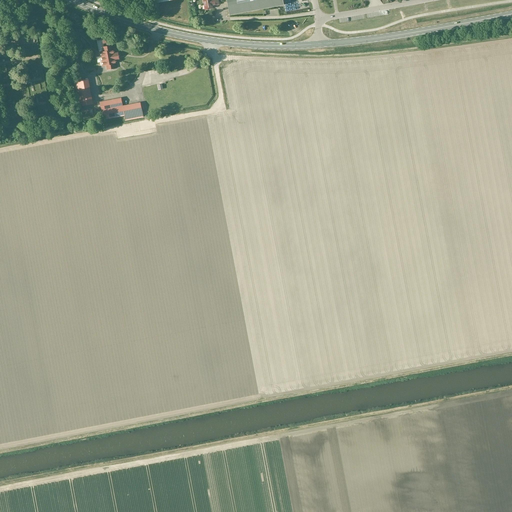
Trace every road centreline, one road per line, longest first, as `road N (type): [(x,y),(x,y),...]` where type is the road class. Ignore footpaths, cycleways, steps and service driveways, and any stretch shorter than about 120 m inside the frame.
road 1 (secondary): [(311,44),(179,35),(74,0)]
road 2 (secondary): [(318,44),(511,14)]
road 3 (track): [(98,131),(222,109),(214,56)]
